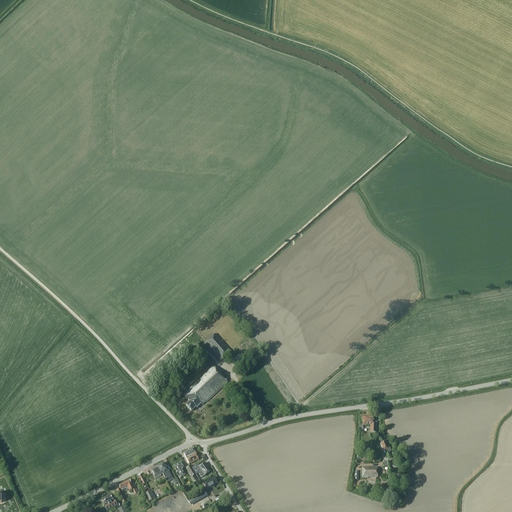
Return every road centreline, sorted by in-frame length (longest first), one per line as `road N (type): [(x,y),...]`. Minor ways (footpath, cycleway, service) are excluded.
road 1 (tertiary): [(197,442),(293,416),(511,380)]
road 2 (unclassified): [(197,442),(0,249)]
road 3 (tertiary): [(53,511),(197,442)]
